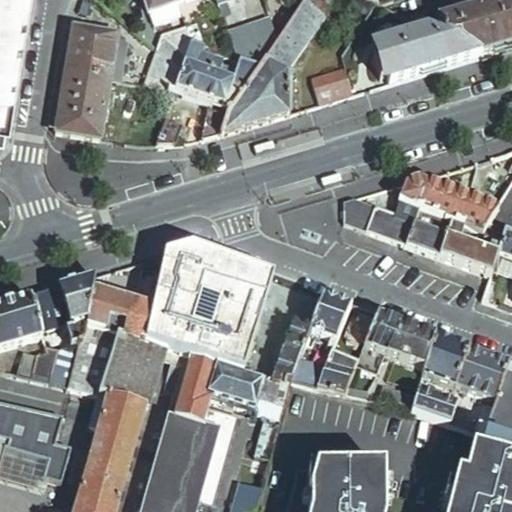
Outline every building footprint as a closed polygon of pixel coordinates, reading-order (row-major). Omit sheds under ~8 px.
[(0,0),(0,22),(17,26),(21,0),(0,0)] [(21,0),(17,26),(24,27),(28,0),(21,0)] [(179,8),(176,0),(142,0),(149,18),(179,8)] [(225,6),(223,0),(214,0),(218,9),(225,6)] [(320,7),(310,0),(277,49),(260,74),(231,115),(228,114),(225,124),(220,143),(289,122),(288,110),(287,89),(287,80),(287,79),(327,19),(323,17),(327,11),(320,7)] [(360,0),(380,10),(376,0),(360,0)] [(376,0),(380,10),(393,5),(391,0),(376,0)] [(511,7),(441,29),(445,43),(480,64),(511,53),(511,7)] [(153,32),(184,22),(179,8),(149,18),(153,32)] [(10,66),(17,26),(0,22),(0,59),(2,60),(10,66)] [(260,74),(277,49),(269,23),(252,28),(261,56),(239,66),(260,74)] [(17,26),(10,66),(17,67),(24,27),(17,26)] [(193,50),(204,54),(196,30),(187,32),(193,50)] [(191,50),(193,50),(187,32),(162,41),(187,62),(191,50)] [(65,81),(108,88),(116,43),(73,35),(65,81)] [(445,43),(431,36),(377,53),(379,60),(372,62),(379,86),(386,84),(389,92),(480,64),(445,43)] [(181,78),(187,62),(162,41),(156,57),(181,78)] [(108,88),(120,90),(127,49),(116,43),(108,88)] [(231,115),(260,74),(239,66),(235,76),(201,64),(204,54),(193,50),(191,50),(187,62),(181,78),(175,95),(228,114),(231,115)] [(175,95),(181,78),(156,57),(142,94),(173,99),(175,95)] [(0,59),(0,106),(3,107),(10,66),(2,60),(0,59)] [(3,107),(10,108),(17,67),(10,66),(3,107)] [(353,103),(344,76),(311,86),(319,113),(353,103)] [(98,147),(108,88),(65,81),(55,139),(98,147)] [(0,124),(0,139),(4,140),(10,108),(3,107),(0,124)] [(191,149),(220,143),(225,124),(204,116),(191,149)] [(164,124),(153,152),(173,150),(180,130),(164,124)] [(483,238),(499,214),(420,185),(406,190),(399,208),(420,215),(453,227),(466,232),(483,238)] [(345,208),(345,230),(357,234),(360,227),(366,210),(355,205),(345,208)] [(375,213),(366,210),(360,227),(369,231),(375,213)] [(406,252),(414,231),(397,225),(398,222),(375,213),(369,231),(367,238),(406,252)] [(447,243),(453,227),(420,215),(414,231),(447,243)] [(357,234),(367,238),(369,231),(360,227),(357,234)] [(460,247),(466,232),(453,227),(447,243),(460,247)] [(447,243),(414,231),(406,252),(439,264),(447,243)] [(511,240),(507,238),(504,246),(499,261),(511,265),(511,240)] [(499,261),(504,246),(495,242),(489,258),(499,261)] [(460,247),(447,243),(439,264),(491,283),(494,275),(499,261),(489,258),(460,247)] [(511,265),(499,261),(494,275),(511,281),(511,265)] [(263,317),(272,284),(218,265),(207,305),(222,310),(256,322),(261,324),(263,317)] [(133,311),(149,316),(156,287),(157,281),(141,277),(133,311)] [(93,284),(57,294),(67,328),(74,350),(74,351),(77,352),(79,352),(84,334),(91,299),(94,283),(93,284)] [(67,328),(57,294),(28,303),(38,336),(67,328)] [(307,296),(304,304),(320,309),(323,302),(307,296)] [(115,343),(141,350),(149,316),(133,311),(91,299),(84,334),(115,343)] [(350,312),(323,302),(320,309),(310,339),(331,346),(337,349),(350,312)] [(38,336),(28,303),(0,311),(0,354),(40,343),(38,336)] [(310,339),(320,309),(304,304),(294,333),(310,339)] [(206,309),(197,342),(251,358),(253,352),(253,349),(229,341),(222,310),(207,305),(206,309)] [(378,322),(356,314),(345,341),(349,343),(347,348),(360,352),(362,348),(366,349),(378,322)] [(275,338),(279,322),(263,317),(261,324),(258,333),(275,338)] [(258,333),(261,324),(256,322),(250,342),(255,343),(258,333)] [(435,342),(378,322),(366,349),(364,355),(385,362),(392,365),(424,376),(435,342)] [(302,362),(310,339),(294,333),(284,361),(300,366),(302,362)] [(97,405),(115,343),(84,334),(79,352),(77,352),(65,396),(97,405)] [(251,358),(197,342),(190,365),(216,373),(216,374),(244,382),(251,358)] [(468,354),(435,342),(424,376),(423,381),(455,393),(468,354)] [(144,417),(162,356),(141,350),(115,343),(97,405),(106,407),(144,417)] [(334,354),(337,349),(331,346),(329,352),(334,354)] [(358,356),(360,352),(347,348),(345,351),(358,356)] [(65,396),(77,352),(74,351),(74,350),(56,357),(48,392),(65,396)] [(29,387),(48,392),(56,357),(43,352),(44,358),(36,360),(29,387)] [(253,352),(251,358),(244,382),(275,391),(277,384),(292,388),(296,376),(297,373),(300,366),(284,361),(253,352)] [(509,369),(468,354),(455,393),(496,407),(502,390),(509,369)] [(385,362),(364,355),(356,374),(375,381),(380,367),(383,366),(385,362)] [(16,383),(29,387),(36,360),(22,358),(16,383)] [(188,373),(190,365),(172,360),(170,368),(188,373)] [(329,369),(302,362),(300,366),(297,373),(296,376),(324,383),(328,371),(329,369)] [(216,373),(190,365),(188,373),(187,376),(174,424),(173,424),(204,433),(212,406),(207,404),(216,374),(216,373)] [(511,369),(509,369),(502,390),(511,393),(511,369)] [(354,378),(328,371),(324,383),(319,395),(345,400),(347,393),(354,378)] [(148,511),(157,482),(173,424),(174,424),(187,376),(180,374),(140,511),(148,511)] [(275,391),(244,382),(216,374),(207,404),(212,406),(255,418),(259,404),(285,412),(288,403),(292,388),(277,384),(275,391)] [(296,376),(292,388),(319,395),(324,383),(296,376)] [(511,393),(502,390),(496,407),(494,412),(489,428),(510,435),(511,428),(511,393)] [(367,398),(347,393),(345,400),(365,405),(367,398)] [(413,413),(416,403),(381,393),(378,403),(413,413)] [(456,411),(418,398),(416,403),(413,413),(412,418),(417,419),(449,430),(456,411)] [(282,425),(285,412),(259,404),(255,418),(274,423),(282,425)] [(97,405),(92,422),(101,424),(106,407),(97,405)] [(106,407),(101,424),(97,441),(76,511),(117,511),(144,417),(106,407)] [(484,442),(489,428),(494,412),(483,408),(474,433),(458,427),(462,413),(456,411),(449,430),(477,439),(484,442)] [(101,424),(92,422),(88,438),(97,441),(101,424)] [(270,465),(282,425),(274,423),(262,463),(270,465)] [(187,491),(204,433),(173,424),(157,482),(187,491)] [(511,435),(510,435),(489,428),(484,442),(511,451),(511,435)] [(197,511),(219,438),(204,433),(187,491),(181,511),(197,511)] [(511,511),(511,451),(484,442),(477,439),(468,473),(465,484),(456,482),(448,511),(383,511),(382,473),(295,476),(285,511),(511,511)] [(459,470),(456,482),(465,484),(468,473),(459,470)] [(181,511),(187,491),(157,482),(148,511),(181,511)]
